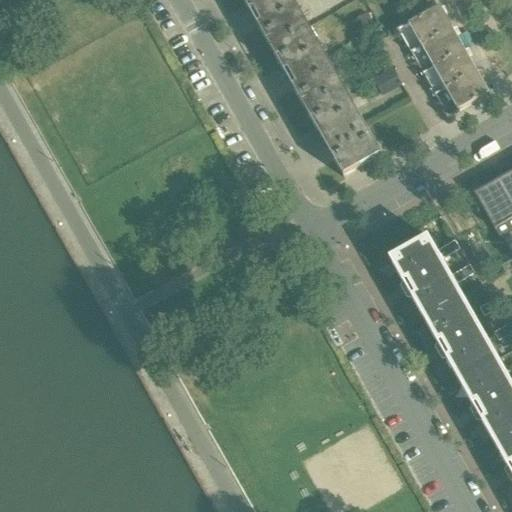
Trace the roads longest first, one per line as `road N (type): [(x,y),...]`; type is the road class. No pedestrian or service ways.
road 1 (residential): [(470,511),(311,228)]
road 2 (residential): [(311,228),(179,0)]
road 3 (residential): [(311,228),(511,115)]
